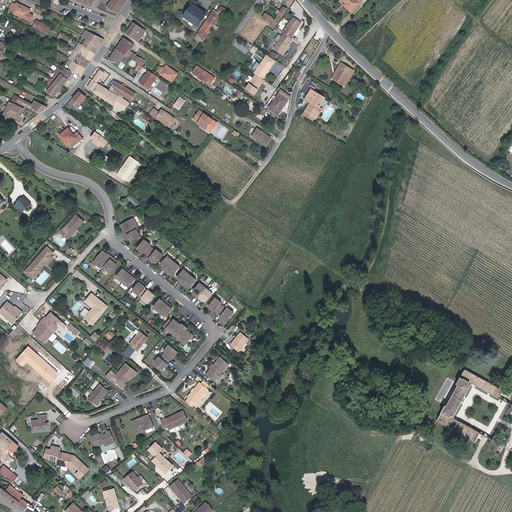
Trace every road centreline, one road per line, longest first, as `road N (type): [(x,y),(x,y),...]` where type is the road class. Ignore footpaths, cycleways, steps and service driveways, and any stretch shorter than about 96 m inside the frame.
road 1 (residential): [(13,139),(36,164),(101,193),(113,240),(211,326),(210,342),(171,389),(77,426)]
road 2 (secondary): [(331,30),(473,163),(511,185)]
road 3 (secondary): [(13,139),(75,88),(118,26)]
road 4 (residential): [(262,167),(331,30)]
